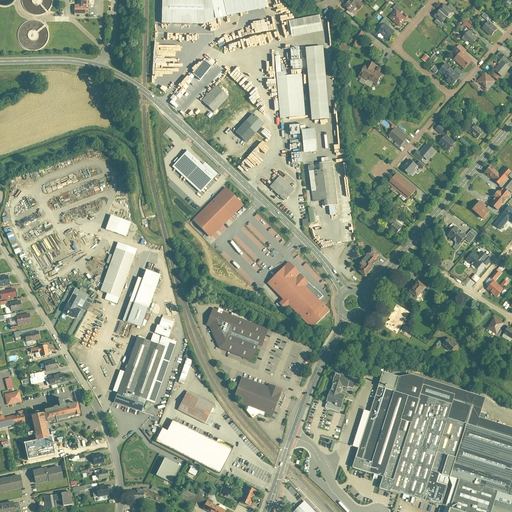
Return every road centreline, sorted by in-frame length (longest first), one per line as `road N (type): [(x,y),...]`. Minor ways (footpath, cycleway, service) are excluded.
road 1 (secondary): [(345,292),(321,258),(143,90),(76,61),(0,61)]
road 2 (unknown): [(248,52),(323,40),(340,238),(324,262)]
road 3 (residential): [(117,511),(119,479),(104,424),(0,238)]
road 4 (tertiary): [(267,511),(309,387),(345,314)]
road 5 (secondary): [(404,248),(511,124)]
road 6 (residential): [(451,95),(397,44),(434,0)]
